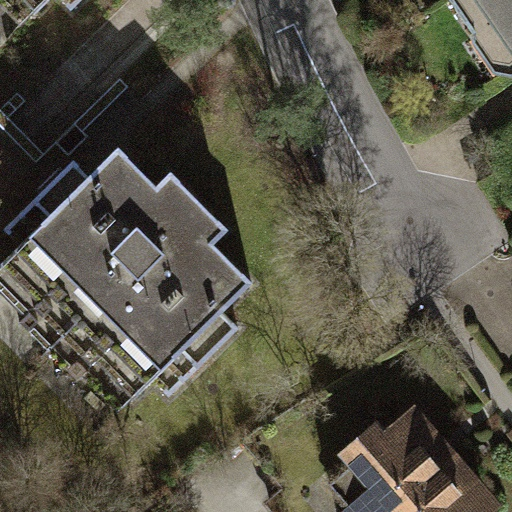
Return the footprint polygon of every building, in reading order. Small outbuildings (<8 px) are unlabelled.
[(20,0),(0,0),(0,4),(22,27),(36,15),(20,0)] [(20,0),(36,15),(50,0),(63,0),(73,10),(82,0),(20,0)] [(511,0),(449,0),(475,34),(487,26),(511,62),(511,0)] [(511,62),(487,26),(475,34),(474,46),(493,74),(511,76),(511,62)] [(158,186),(119,147),(89,177),(74,162),(5,229),(21,245),(0,264),(0,265),(38,304),(25,317),(20,322),(77,380),(82,375),(95,362),(133,401),(154,380),(170,396),(239,328),(223,312),(253,283),(215,245),(229,231),(172,173),(158,186)] [(38,304),(0,265),(0,292),(25,317),(38,304)] [(95,362),(82,375),(119,413),(133,401),(95,362)] [(342,511),(391,511),(449,463),(409,417),(384,438),(376,428),(347,453),(355,463),(330,484),(349,506),(342,511)] [(485,511),(489,509),(449,463),(391,511),(485,511)]
